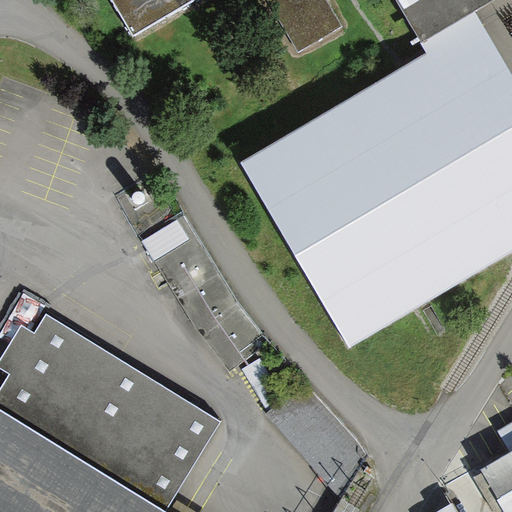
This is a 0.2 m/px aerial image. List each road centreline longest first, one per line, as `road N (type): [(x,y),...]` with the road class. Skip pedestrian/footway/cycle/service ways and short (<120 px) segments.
road 1 (residential): [(420,476),(258,305),(130,100),(75,49),(0,2)]
road 2 (residential): [(420,476),(511,333)]
